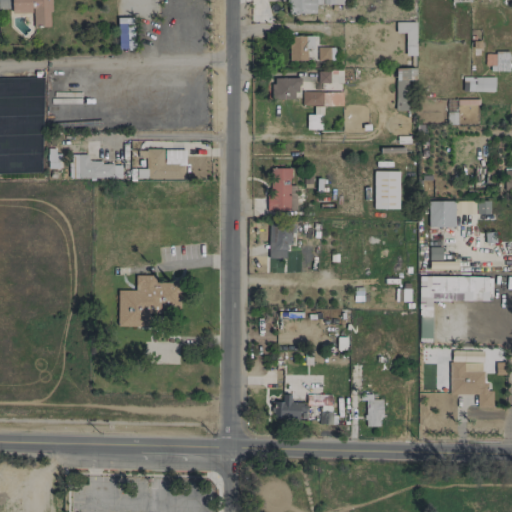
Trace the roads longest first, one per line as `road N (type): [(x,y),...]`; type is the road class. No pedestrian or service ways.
road 1 (tertiary): [(0,441),(59,443),(66,452),(511,454)]
road 2 (residential): [(229,511),(230,0)]
